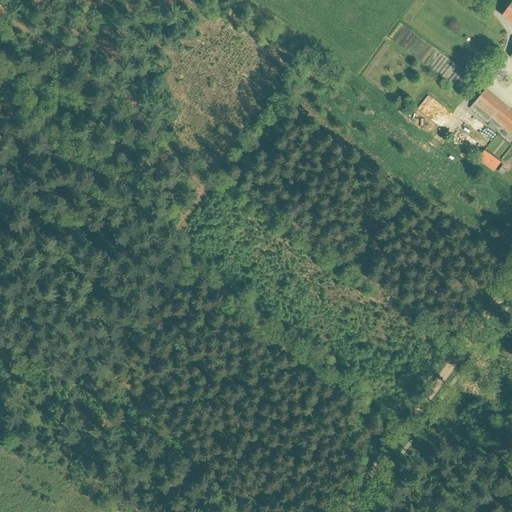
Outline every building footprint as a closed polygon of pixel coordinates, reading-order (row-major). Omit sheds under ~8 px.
[(502,15),(501,17),(511,24),(511,1),(504,13),(502,15)] [(504,105),(492,118),(493,119),(511,134),(511,132),(511,111),(504,105)] [(501,153),(505,147),(498,143),(494,149),(501,153)] [(490,153),(482,164),(493,172),(501,161),(490,153)] [(501,167),(497,172),(503,175),(506,171),(501,167)]
